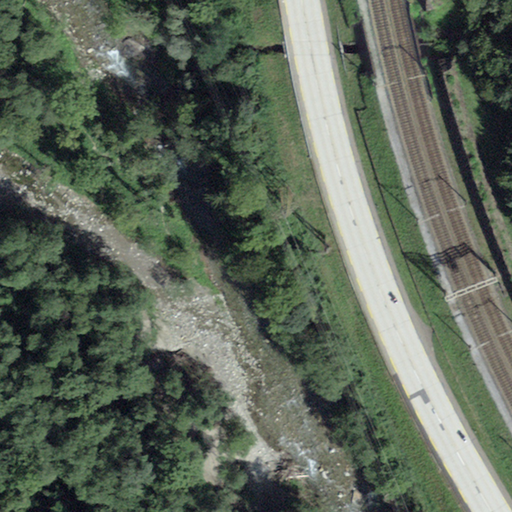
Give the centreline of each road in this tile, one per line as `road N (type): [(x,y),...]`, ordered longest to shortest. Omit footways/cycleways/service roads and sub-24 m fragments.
road 1 (primary): [(491,511),(418,381),(350,214),(301,0)]
road 2 (track): [(452,0),(466,76),(511,223)]
